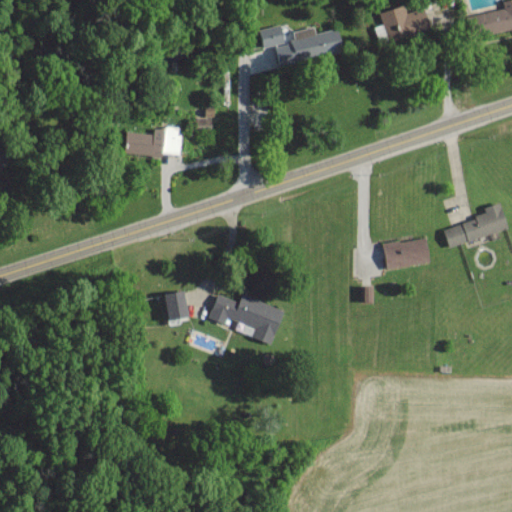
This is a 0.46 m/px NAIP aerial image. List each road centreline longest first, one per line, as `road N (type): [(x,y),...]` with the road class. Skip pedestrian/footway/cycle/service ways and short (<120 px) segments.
road 1 (secondary): [(0,274),(511,106)]
road 2 (residential): [(243,197),(250,0)]
